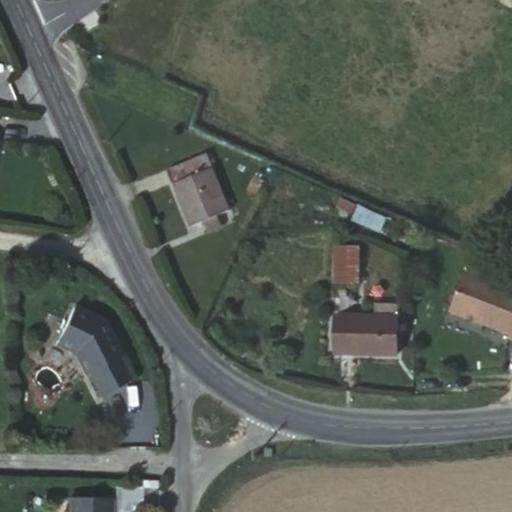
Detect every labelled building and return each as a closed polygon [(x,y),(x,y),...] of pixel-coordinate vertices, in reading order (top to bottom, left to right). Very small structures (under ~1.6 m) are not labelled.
[(228,209),(202,153),(163,172),(188,229),(228,209)] [(340,197),(338,207),(353,213),(357,204),(340,197)] [(356,285),(355,249),(334,250),(333,285),(356,285)] [(365,249),(355,249),(356,285),(365,285),(365,249)] [(511,291),(467,272),(450,312),(511,340),(511,291)] [(401,356),(399,306),(375,304),(375,322),(334,319),(333,351),(401,356)] [(84,376),(88,374),(104,397),(129,379),(114,357),(118,354),(98,323),(68,311),(52,348),(72,356),(84,376)] [(65,511),(114,511),(114,502),(66,500),(65,511)]
